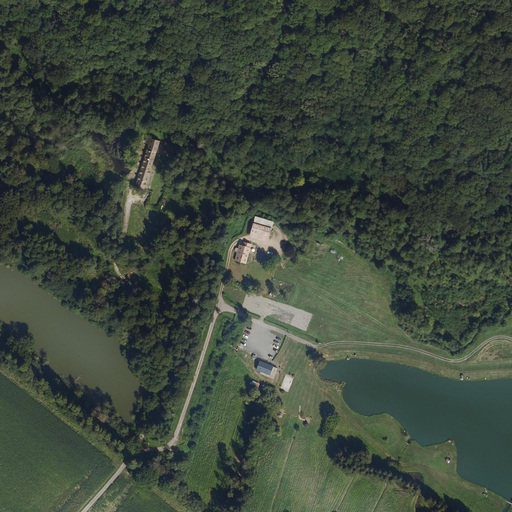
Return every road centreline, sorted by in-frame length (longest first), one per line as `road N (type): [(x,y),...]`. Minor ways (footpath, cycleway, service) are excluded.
road 1 (unclassified): [(83,511),(132,455),(171,443),(217,305)]
road 2 (unknown): [(136,453),(161,388),(167,333),(105,251)]
road 3 (track): [(316,346),(389,344),(455,360),(489,339),(511,339)]
road 4 (unclassified): [(217,305),(232,245),(243,238),(274,245),(273,226)]
